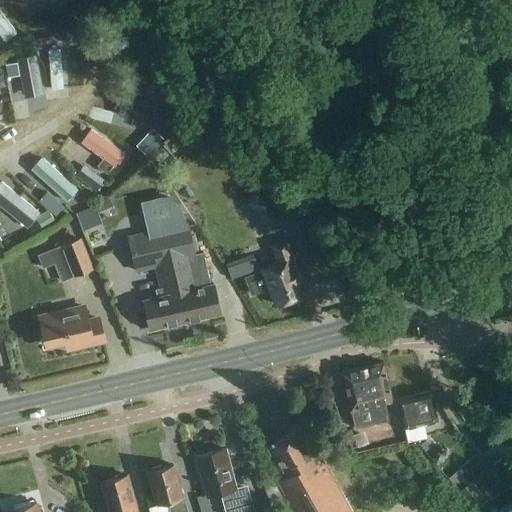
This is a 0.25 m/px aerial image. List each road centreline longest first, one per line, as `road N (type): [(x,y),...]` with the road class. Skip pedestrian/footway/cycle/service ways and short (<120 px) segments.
road 1 (primary): [(0,416),(351,332),(447,301)]
road 2 (track): [(170,0),(403,283),(416,312)]
